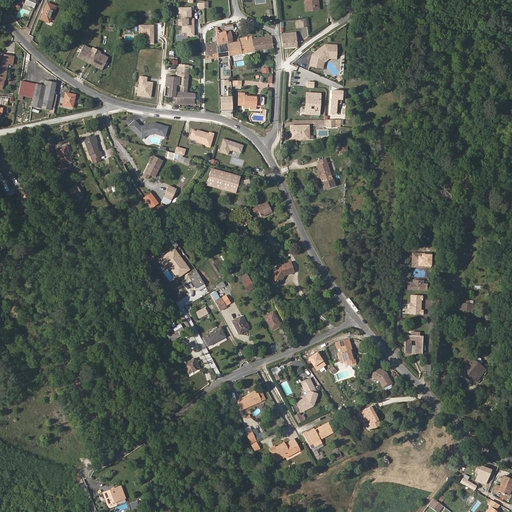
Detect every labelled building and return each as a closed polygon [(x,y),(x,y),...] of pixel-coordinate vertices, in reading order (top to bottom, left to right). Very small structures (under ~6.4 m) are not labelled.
[(251,10),(250,0),(241,0),(242,9),(243,10),(251,10)] [(320,9),(318,0),(316,0),(317,6),(307,7),(306,2),(305,2),(306,11),(320,9)] [(49,23),(56,6),(47,3),(40,19),(49,23)] [(194,36),(194,22),(190,22),(190,20),(191,20),(191,19),(191,8),(179,8),(179,13),(182,13),(182,20),(182,25),(182,32),(187,32),(187,36),(194,36)] [(153,44),(153,25),(139,25),(139,33),(146,33),(146,44),(153,44)] [(229,56),(227,43),(226,36),(225,33),(225,30),(220,31),(218,30),(217,28),(215,28),(215,30),(215,32),(216,41),(217,44),(216,44),(218,58),(220,57),(228,56),(229,56)] [(273,47),(272,40),(272,38),(271,36),(252,39),(252,36),(239,38),(240,41),(233,42),(232,42),(230,32),(225,33),(226,36),(227,43),(229,56),(242,53),(255,51),(260,49),(260,50),(273,48),(273,47)] [(297,46),(295,33),(281,34),(282,48),(297,46)] [(218,58),(216,44),(206,45),(205,60),(206,63),(211,62),(211,59),(218,58)] [(90,63),(97,49),(93,47),(92,49),(84,45),(77,57),(90,63)] [(336,55),(336,45),(335,45),(325,45),(312,55),(313,56),(312,59),(311,59),(310,65),(319,68),(321,60),(327,55),(336,55)] [(102,70),(108,57),(100,53),(101,51),(97,49),(90,63),(102,70)] [(173,57),(173,51),(169,51),(168,58),(177,60),(177,58),(173,57)] [(5,80),(7,71),(5,70),(6,64),(8,64),(12,65),(14,57),(0,54),(0,85),(3,86),(4,80),(5,80)] [(322,68),(324,62),(328,58),(336,58),(336,55),(327,55),(321,60),(319,68),(322,68)] [(186,91),(189,69),(188,69),(189,66),(179,65),(179,68),(178,68),(177,77),(180,77),(179,85),(179,91),(186,92),(186,91)] [(147,77),(139,76),(136,96),(151,98),(153,82),(147,82),(147,77)] [(194,104),(195,92),(186,91),(186,92),(179,91),(176,91),(176,85),(179,85),(180,77),(166,76),(164,96),(175,97),(175,104),(194,104)] [(227,87),(230,87),(231,80),(220,80),(220,96),(227,96),(227,87)] [(53,94),(56,83),(47,81),(45,81),(44,86),(21,81),(18,95),(33,98),(31,107),(41,109),(50,110),(51,107),(53,94)] [(72,107),(75,95),(66,93),(65,98),(63,103),(63,105),(72,107)] [(260,97),(256,96),(256,98),(245,97),(245,96),(245,93),(238,93),(238,105),(243,105),(249,106),(249,108),(249,109),(256,109),(256,106),(259,106),(260,104),(260,97)] [(319,113),(320,94),(307,93),(306,100),(308,100),(308,112),(319,113)] [(219,110),(231,111),(232,97),(219,97),(219,110)] [(319,115),(319,113),(308,112),(308,100),(306,100),(305,114),(319,115)] [(165,136),(168,127),(155,123),(144,126),(143,127),(142,127),(140,126),(135,120),(129,126),(139,136),(142,134),(145,134),(152,133),(154,133),(165,136)] [(309,139),(309,125),(291,126),(291,138),(300,138),(300,139),(309,139)] [(189,138),(196,140),(196,142),(206,145),(210,133),(196,129),(196,130),(192,129),(189,138)] [(99,152),(96,143),(93,136),(90,137),(86,139),(84,140),(89,155),(90,155),(93,163),(101,161),(99,157),(102,156),(101,151),(99,152)] [(241,153),(243,145),(223,138),(218,151),(228,155),(230,149),(241,153)] [(72,162),(66,146),(60,148),(57,149),(63,165),(72,162)] [(189,164),(190,159),(182,157),(183,155),(179,154),(177,161),(189,164)] [(155,177),(163,161),(153,156),(142,177),(147,179),(150,175),(155,177)] [(333,180),(327,162),(320,165),(317,166),(318,170),(320,176),(322,183),(333,180)] [(235,193),(240,176),(211,168),(206,185),(235,193)] [(244,187),(250,184),(247,178),(241,181),(244,187)] [(336,187),(333,180),(322,183),(321,184),(323,191),(336,187)] [(82,195),(76,184),(68,189),(74,199),(75,199),(81,195),(82,195)] [(170,201),(176,188),(169,184),(162,197),(170,201)] [(272,212),(267,202),(252,209),(255,214),(259,212),(261,217),(272,212)] [(248,235),(243,224),(236,227),(242,238),(248,235)] [(233,253),(230,246),(225,248),(228,255),(233,253)] [(431,268),(431,255),(422,255),(422,257),(411,257),(411,266),(421,267),(421,265),(423,265),(423,268),(431,268)] [(285,275),(294,272),(291,262),(278,266),(271,278),(280,283),(285,275)] [(205,286),(204,284),(197,271),(194,273),(194,274),(189,277),(197,291),(205,286)] [(254,287),(246,273),(239,276),(247,291),(254,287)] [(407,289),(427,290),(427,284),(424,283),(424,280),(412,279),(412,282),(407,282),(407,283),(407,289)] [(220,299),(216,292),(210,294),(214,301),(215,302),(220,299)] [(410,309),(410,314),(423,315),(423,310),(421,310),(422,300),(423,295),(410,295),(410,302),(409,302),(408,309),(410,309)] [(227,307),(221,298),(220,299),(215,302),(220,311),(227,307)] [(473,311),(474,304),(473,304),(461,303),(457,302),(457,309),(473,311)] [(281,325),(273,311),(264,316),(272,330),(281,325)] [(244,324),(240,317),(232,321),(239,334),(247,329),(247,328),(244,324)] [(172,341),(186,332),(182,327),(173,332),(172,329),(170,326),(165,329),(172,341)] [(225,336),(220,328),(203,338),(208,346),(225,336)] [(410,335),(404,335),(404,353),(422,354),(423,336),(420,336),(420,331),(410,331),(410,335)] [(352,357),(350,350),(352,350),(349,338),(348,338),(347,334),(335,338),(338,349),(340,348),(341,352),(338,353),(341,363),(345,362),(346,366),(351,364),(352,367),(356,365),(356,363),(354,357),(352,357)] [(310,366),(302,353),(299,355),(308,367),(310,366)] [(479,378),(465,368),(472,359),(468,356),(459,368),(477,381),(479,378)] [(199,367),(194,358),(188,362),(185,357),(180,359),(188,373),(199,367)] [(479,378),(486,369),(478,364),(474,360),(472,359),(465,368),(479,378)] [(384,392),(394,387),(387,372),(376,366),(371,376),(379,381),(384,392)] [(313,406),(317,393),(316,391),(314,391),(313,389),(314,387),(309,378),(301,382),(305,391),(307,392),(305,398),(297,402),(301,411),(313,406)] [(261,401),(257,391),(249,395),(237,400),(241,410),(261,401)] [(381,425),(376,416),(374,416),(374,415),(375,414),(373,410),(377,408),(375,404),(361,411),(363,415),(361,415),(365,422),(367,420),(372,429),(381,425)] [(303,421),(300,416),(299,414),(294,416),(298,423),(303,421)] [(309,445),(333,432),(328,423),(315,430),(308,433),(307,432),(307,431),(303,433),(309,445)] [(256,441),(251,430),(246,432),(251,444),(256,441)] [(291,455),(300,450),(294,439),(290,441),(290,442),(286,445),(285,444),(280,446),(279,445),(275,447),(275,446),(270,449),(276,461),(285,457),(290,454),(291,455)] [(486,484),(491,469),(476,463),(473,472),(477,473),(474,480),(486,484)] [(508,495),(511,488),(511,486),(511,478),(504,476),(500,486),(496,485),(493,492),(498,494),(499,491),(508,495)] [(115,499),(124,495),(121,486),(103,493),(107,504),(116,501),(115,499)] [(437,511),(438,511),(443,506),(433,499),(428,505),(437,511)] [(497,511),(496,510),(500,505),(492,500),(488,505),(490,507),(486,511),(497,511)] [(127,503),(115,506),(117,511),(129,509),(127,503)]
